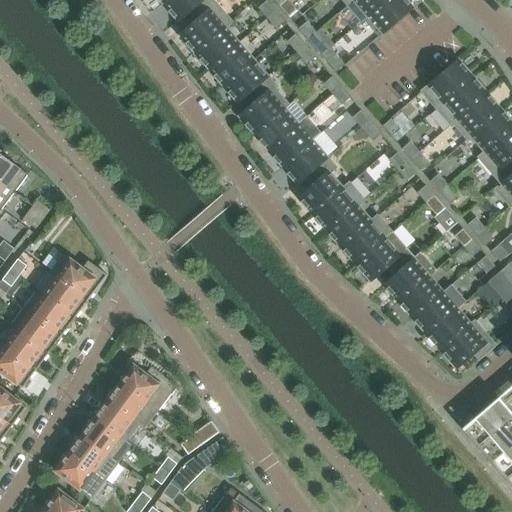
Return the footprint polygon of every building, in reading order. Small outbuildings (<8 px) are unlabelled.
[(167,0),(162,5),(178,22),(189,13),(196,21),(210,10),(212,12),(218,6),(212,0),(167,0)] [(297,10),(287,0),(286,0),(279,6),(288,18),(297,10)] [(361,22),(367,17),(387,0),(353,0),(347,6),(361,22)] [(382,34),(413,8),(406,0),(387,0),(367,17),(382,34)] [(275,12),(266,1),(258,9),(267,19),(275,12)] [(194,54),(231,22),(218,6),(212,12),(210,10),(196,21),(179,36),(194,54)] [(285,22),(275,12),(267,19),(276,30),(285,22)] [(208,70),(239,43),(226,28),(232,23),(231,22),(194,54),(208,70)] [(316,33),(307,22),(298,30),(308,40),(316,33)] [(330,49),(316,33),(308,40),(322,56),(330,49)] [(305,47),(295,35),(287,42),(297,54),(305,47)] [(222,86),(254,60),(239,43),(208,70),(222,86)] [(315,58),(305,47),(297,54),(306,65),(315,58)] [(345,66),(330,49),(322,56),(336,73),(345,66)] [(277,88),(254,60),(222,86),(237,104),(248,94),(256,103),(269,91),(271,93),(275,90),(277,88)] [(437,111),(474,79),(458,60),(421,92),(437,111)] [(341,88),(332,78),(323,85),(332,95),(341,88)] [(454,125),(488,95),(474,79),(437,111),(451,127),(454,125)] [(350,99),(341,88),(332,95),(341,106),(350,99)] [(254,135),(288,105),(275,90),(271,93),(269,91),(256,103),(239,117),(254,135)] [(468,141),(471,138),(502,112),(488,95),(454,125),(468,141)] [(267,151),(298,125),(285,109),(289,106),(288,105),(254,135),(267,151)] [(371,122),(361,111),(352,118),(362,130),(371,122)] [(478,158),(511,129),(511,122),(502,112),(471,138),(484,152),(477,158),(478,158)] [(400,130),(391,119),(382,127),(391,137),(400,130)] [(380,134),(371,122),(362,130),(372,141),(380,134)] [(281,167),(313,141),(298,125),(267,151),(281,167)] [(511,159),(511,129),(478,158),(491,174),(497,169),(499,171),(511,159)] [(336,169),(327,158),(313,141),(281,167),(296,185),(308,175),(315,184),(328,171),(330,174),(336,169)] [(419,153),(410,142),(402,149),(411,160),(419,153)] [(28,175),(0,154),(2,152),(0,150),(0,182),(14,193),(28,175)] [(406,164),(397,153),(389,161),(398,171),(406,164)] [(428,163),(420,154),(419,153),(411,160),(420,170),(428,163)] [(509,207),(511,204),(511,159),(499,171),(497,169),(491,174),(498,181),(501,185),(495,190),(509,207)] [(415,174),(406,164),(398,171),(407,182),(415,174)] [(312,215),(349,184),(349,183),(343,188),(330,174),(328,171),(315,184),(298,199),(312,215)] [(448,186),(438,175),(430,182),(440,194),(448,186)] [(14,193),(0,182),(0,209),(1,211),(14,193)] [(327,232),(364,200),(349,184),(312,215),(327,232)] [(435,197),(425,186),(417,193),(427,205),(435,197)] [(458,198),(448,186),(440,194),(450,205),(458,198)] [(445,209),(435,197),(427,205),(436,216),(445,209)] [(341,248),(378,217),(377,216),(371,221),(359,207),(365,201),(364,200),(327,232),(341,248)] [(43,221),(51,211),(37,201),(29,210),(43,221)] [(29,210),(22,220),(36,231),(43,221),(29,210)] [(355,265),(392,234),(378,217),(341,248),(355,265)] [(485,229),(476,218),(467,225),(476,236),(485,229)] [(472,240),(462,229),(454,237),(463,247),(472,240)] [(494,239),(485,229),(476,236),(485,246),(494,239)] [(387,268),(400,257),(399,255),(405,249),(392,234),(355,265),(370,283),(387,268)] [(481,250),(472,240),(463,247),(472,258),(481,250)] [(5,262),(14,250),(3,241),(0,245),(0,258),(4,262),(5,262)] [(33,260),(41,250),(31,242),(23,253),(33,260)] [(508,256),(499,245),(490,252),(499,263),(508,256)] [(398,303),(435,271),(420,254),(414,259),(410,255),(405,249),(399,255),(400,257),(387,268),(390,271),(395,276),(383,286),(398,303)] [(87,303),(107,276),(88,262),(82,269),(63,255),(49,274),(55,279),(87,303)] [(495,267),(486,256),(477,264),(486,274),(495,267)] [(19,277),(27,267),(18,260),(10,270),(19,277)] [(506,279),(511,273),(511,262),(501,272),(506,279)] [(11,288),(19,277),(10,270),(2,281),(11,288)] [(412,319),(443,293),(430,277),(436,272),(435,271),(398,303),(412,319)] [(494,290),(506,279),(501,272),(488,283),(494,290)] [(87,303),(55,279),(44,295),(37,290),(36,291),(74,320),(87,303)] [(510,308),(511,306),(511,285),(506,279),(494,290),(510,308)] [(74,320),(36,291),(23,309),(61,337),(74,320)] [(426,335),(457,309),(443,293),(412,319),(426,335)] [(61,337),(23,309),(10,326),(17,331),(48,355),(61,337)] [(441,353),(476,324),(474,321),(470,324),(457,309),(426,335),(441,353)] [(478,360),(495,346),(476,324),(441,353),(455,369),(473,354),(478,360)] [(48,355),(17,331),(5,346),(0,342),(0,345),(35,372),(48,355)] [(35,372),(0,345),(0,372),(22,389),(35,372)] [(157,413),(177,386),(151,367),(145,375),(133,366),(119,384),(157,413)] [(157,413),(119,384),(107,401),(145,429),(157,413)] [(26,408),(0,388),(0,418),(12,427),(26,408)] [(462,430),(477,447),(511,416),(511,413),(498,398),(462,430)] [(145,429),(107,401),(93,419),(132,447),(132,446),(126,441),(138,426),(144,430),(145,429)] [(511,445),(511,416),(477,447),(491,463),(493,461),(496,459),(511,445)] [(0,442),(12,427),(0,418),(0,442)] [(132,447),(93,419),(80,436),(119,464),(132,447)] [(209,440),(202,430),(191,438),(199,448),(209,440)] [(119,464),(80,436),(67,453),(105,482),(119,464)] [(199,448),(191,438),(181,445),(188,455),(199,448)] [(198,478),(207,472),(226,457),(216,443),(184,465),(178,473),(170,483),(180,491),(185,495),(198,478)] [(510,475),(511,473),(511,445),(496,459),(493,461),(491,463),(505,480),(507,478),(510,475)] [(105,482),(67,453),(54,471),(92,500),(105,482)] [(169,475),(177,465),(168,458),(160,468),(169,475)] [(161,486),(169,475),(160,468),(152,479),(161,486)] [(172,501),(180,491),(170,483),(162,494),(172,501)] [(86,511),(58,490),(44,509),(48,511),(86,511)] [(143,510),(151,499),(142,492),(134,503),(143,510)] [(262,511),(251,504),(245,511),(233,502),(225,511),(262,511)] [(141,511),(143,510),(134,503),(127,511),(141,511)]
